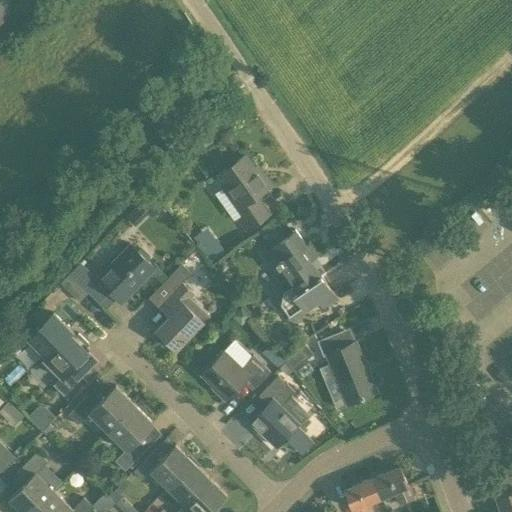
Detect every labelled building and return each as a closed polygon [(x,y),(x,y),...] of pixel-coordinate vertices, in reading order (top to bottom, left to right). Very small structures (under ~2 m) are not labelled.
[(0,0),(0,24),(25,0),(0,0)] [(208,137),(202,128),(182,142),(192,156),(212,142),(208,137)] [(217,174),(225,186),(214,193),(233,219),(235,218),(244,232),(271,213),(257,194),(270,185),(263,174),(259,176),(244,155),(217,174)] [(310,245),(307,247),(294,230),(261,253),(266,260),(274,255),(278,260),(274,263),(278,268),(275,270),(289,288),(281,294),(280,304),(292,321),(317,303),(323,311),(337,300),(310,261),(318,256),(310,245)] [(209,262),(226,250),(219,241),(203,253),(209,262)] [(143,248),(135,250),(129,244),(95,278),(120,302),(154,268),(147,262),(149,255),(143,248)] [(77,264),(60,282),(80,301),(87,293),(97,283),(77,264)] [(157,306),(169,316),(155,330),(174,349),(201,321),(209,314),(190,297),(194,293),(180,280),(157,306)] [(68,334),(71,332),(71,331),(52,313),(27,338),(45,356),(46,357),(68,334)] [(333,320),(312,331),(316,339),(337,328),(333,320)] [(354,342),(348,344),(343,330),(316,341),(323,357),(326,355),(346,404),(375,392),(354,342)] [(46,357),(45,356),(42,359),(60,377),(53,384),(63,394),(88,369),(79,359),(86,352),(88,350),(85,346),(88,344),(78,334),(75,336),(71,332),(68,334),(46,357)] [(292,369),(312,353),(303,341),(283,357),(285,360),(292,369)] [(253,353),(239,367),(222,351),(200,374),(225,398),(243,380),(252,389),(270,370),(253,353)] [(258,395),(267,403),(249,421),(275,446),(297,424),(279,406),(294,390),(278,375),(258,395)] [(114,385),(101,398),(92,389),(68,414),(78,424),(89,413),(107,431),(133,404),(114,385)] [(28,413),(41,428),(53,416),(40,402),(28,413)] [(152,423),(133,404),(107,431),(125,450),(115,460),(125,469),(161,433),(152,423)] [(191,461),(174,444),(166,437),(133,470),(141,478),(149,470),(166,487),(191,461)] [(0,472),(16,456),(6,447),(0,440),(0,472)] [(15,486),(17,489),(8,499),(21,511),(32,511),(53,491),(35,473),(47,460),(37,450),(17,470),(15,472),(13,475),(13,478),(13,481),(14,483),(15,486)] [(191,461),(166,487),(184,504),(209,478),(191,461)] [(413,499),(407,486),(399,465),(371,477),(379,498),(392,492),(398,505),(413,499)] [(427,474),(409,481),(415,498),(433,491),(427,474)] [(379,498),(371,477),(342,489),(350,510),(352,509),(352,511),(370,511),(367,503),(379,498)] [(209,478),(184,504),(191,511),(210,511),(211,511),(226,496),(209,478)] [(161,511),(169,511),(178,503),(163,488),(151,501),(161,511)] [(500,511),(511,511),(511,489),(495,496),(500,511)] [(71,509),(53,491),(32,511),(87,511),(93,507),(83,497),(71,509)] [(124,511),(132,506),(123,496),(115,503),(124,511)]
